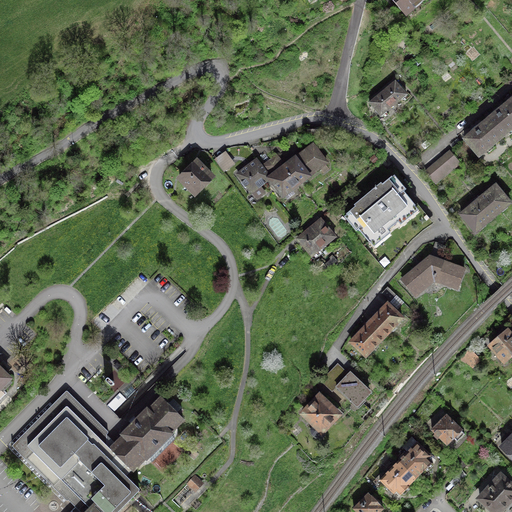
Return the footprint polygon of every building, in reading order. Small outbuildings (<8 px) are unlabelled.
[(392,0),(406,16),(424,0),(392,0)] [(382,92),(393,105),(406,94),(395,81),(382,92)] [(380,116),(393,105),(382,92),(369,103),(380,116)] [(485,121),(500,139),(511,128),(511,110),(506,104),(485,121)] [(478,156),(500,139),(485,121),(464,139),(478,156)] [(283,196),(327,163),(313,145),(285,166),(276,155),(261,167),(256,160),(250,165),(250,164),(244,168),(244,169),(237,174),(257,199),(265,192),(260,186),(270,179),(283,196)] [(235,164),(226,151),(214,160),(224,172),(235,164)] [(435,183),(459,163),(450,151),(425,172),(435,183)] [(195,194),(211,178),(204,171),(207,168),(203,164),(200,167),(196,162),(179,178),(195,194)] [(345,214),(369,243),(415,205),(391,177),(377,188),(376,187),(374,189),(375,190),(345,214)] [(461,215),(475,232),(510,203),(495,186),(461,215)] [(321,220),(298,240),(311,255),(318,249),(319,250),(335,236),(321,220)] [(425,287),(434,279),(457,288),(464,270),(439,260),(445,246),(435,242),(430,256),(402,280),(414,296),(417,293),(418,294),(425,288),(425,287)] [(397,296),(388,288),(383,294),(392,302),(397,296)] [(387,304),(369,323),(384,337),(389,331),(393,331),(397,327),(395,325),(402,318),(387,304)] [(511,317),(510,315),(503,321),(506,326),(511,320),(511,317)] [(378,342),(384,337),(369,323),(351,342),(365,356),(371,349),(375,350),(378,346),(378,342)] [(504,362),(511,355),(511,336),(506,330),(489,345),(504,362)] [(469,348),(458,359),(471,367),(480,359),(469,348)] [(0,387),(3,391),(11,382),(0,371),(0,387)] [(353,403),(369,391),(350,372),(349,374),(336,387),(353,403)] [(117,511),(139,490),(121,472),(127,465),(111,449),(111,450),(106,445),(106,434),(108,433),(107,431),(67,391),(65,391),(12,446),(66,500),(68,499),(75,506),(69,511),(117,511)] [(322,430),(337,414),(332,409),(332,407),(329,404),(327,405),(318,397),(304,413),(315,424),(314,426),(310,429),(312,434),(316,438),(321,438),(323,435),(322,430)] [(182,420),(161,398),(148,411),(147,410),(138,419),(137,418),(134,421),(131,424),(131,425),(121,435),(122,436),(111,448),(111,449),(127,465),(132,470),(145,457),(146,457),(170,433),(169,432),(182,420)] [(446,415),(431,429),(435,433),(434,434),(438,438),(439,437),(446,445),(453,437),(457,441),(464,434),(460,430),(461,430),(446,415)] [(511,434),(506,440),(506,441),(501,446),(511,457),(511,434)] [(417,442),(398,460),(416,478),(432,462),(428,458),(431,455),(417,442)] [(416,478),(398,460),(380,480),(393,493),(396,490),(400,494),(416,478)] [(500,475),(479,498),(494,511),(504,511),(506,510),(506,506),(505,505),(511,498),(511,486),(509,483),(511,480),(506,475),(503,478),(500,475)] [(194,476),(171,500),(179,507),(202,483),(194,476)] [(353,508),(357,511),(378,511),(382,508),(376,502),(376,500),(373,497),(371,497),(368,494),(353,508)]
